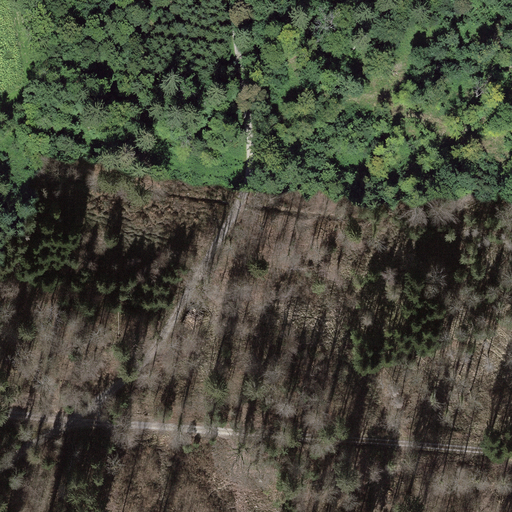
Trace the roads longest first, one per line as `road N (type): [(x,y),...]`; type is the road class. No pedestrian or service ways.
road 1 (track): [(0,415),(64,424),(148,360),(182,307),(248,176),(233,0)]
road 2 (track): [(511,449),(64,424),(0,473)]
